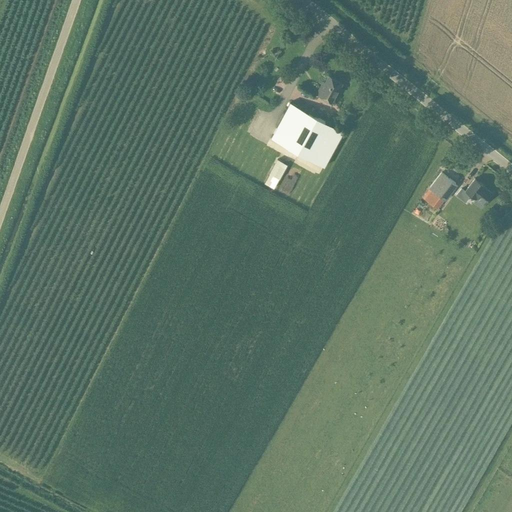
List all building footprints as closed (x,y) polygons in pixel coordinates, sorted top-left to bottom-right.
[(317,94),(332,102),(342,83),(329,75),(323,87),(321,86),(317,94)] [(248,95),(246,100),(258,106),(260,102),(248,95)] [(271,137),(314,160),(325,166),(343,131),(333,125),(290,102),(271,137)] [(275,157),(264,182),(274,187),(286,162),(275,157)] [(441,172),(429,188),(431,190),(424,199),(437,208),(444,199),(445,199),(457,184),(441,172)] [(476,198),(484,204),(492,193),(485,187),(485,186),(475,178),(465,190),(459,197),(465,202),(471,195),(476,198)]
